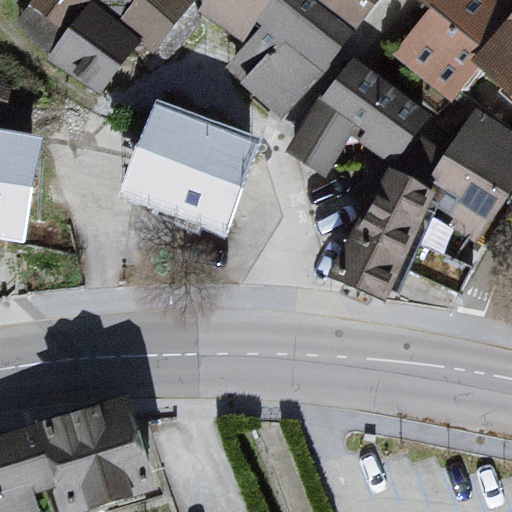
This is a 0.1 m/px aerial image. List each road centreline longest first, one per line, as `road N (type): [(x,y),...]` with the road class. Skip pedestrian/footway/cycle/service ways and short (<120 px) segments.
road 1 (residential): [(0,369),(117,356),(270,353),(473,381)]
road 2 (residential): [(511,262),(486,319),(473,381)]
